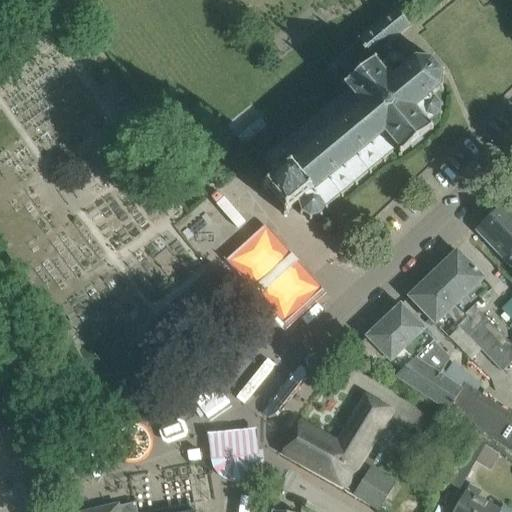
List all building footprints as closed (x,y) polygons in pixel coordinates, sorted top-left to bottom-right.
[(324,209),(385,159),(396,149),(399,153),(398,157),(401,157),(402,153),(410,147),(412,149),(423,140),(421,137),(429,131),(433,131),(433,128),(429,128),(427,125),(439,115),(441,116),(442,114),(440,113),(440,107),(443,106),(442,104),(440,105),(436,100),(437,97),(435,96),(434,99),(430,99),(439,91),(442,93),(443,90),(440,88),(441,76),(445,74),(444,72),(440,73),(432,63),(434,59),(432,58),(430,62),(417,61),(415,57),(409,48),(399,56),(393,56),(392,54),(390,54),(385,48),(410,27),(396,10),(359,40),(336,60),(352,80),(346,85),(341,85),(339,91),(342,91),(345,94),(336,102),(334,100),(332,101),(334,103),(322,114),(320,111),(318,113),(320,115),(308,125),(306,123),(304,124),(306,126),(293,137),(292,135),(290,136),(292,138),(278,150),(276,147),(275,149),(277,151),(272,153),(269,150),(268,152),(271,155),(267,160),(264,160),(263,163),(267,163),(269,169),(267,172),(269,174),(272,171),(273,172),(272,178),(275,181),(269,186),(264,186),(263,190),(269,191),(267,193),(282,211),(284,210),(284,215),(288,216),(288,211),(297,203),(299,205),(299,204),(301,212),(299,214),(301,216),(303,214),(310,218),(309,221),(312,221),(312,218),(319,216),(321,218),(323,217),(321,215),(324,209)] [(253,140),(261,149),(276,135),(277,136),(280,133),(273,125),(271,127),(262,118),(243,135),(249,144),(253,140)] [(511,213),(505,206),(478,232),(511,267),(511,213)] [(483,280),(457,252),(433,275),(511,357),(511,346),(504,338),(478,310),(483,305),(480,301),(492,290),(482,280),(483,280)] [(511,357),(433,275),(408,298),(435,325),(446,314),(502,372),(511,361),(511,357)] [(462,389),(440,374),(450,359),(433,342),(423,332),(424,330),(400,305),(366,338),(367,339),(356,349),(376,369),(387,359),(400,373),(395,378),(511,453),(511,416),(509,415),(465,385),(462,389)] [(282,455),(345,490),(393,412),(366,395),(337,442),(300,421),(282,455)] [(27,433),(33,447),(49,441),(43,427),(27,433)] [(446,482),(458,490),(483,446),(471,439),(446,482)] [(354,495),(379,511),(395,485),(370,469),(354,495)] [(469,484),(465,492),(453,511),(510,511),(501,508),(499,511),(477,499),(482,491),(469,484)]
